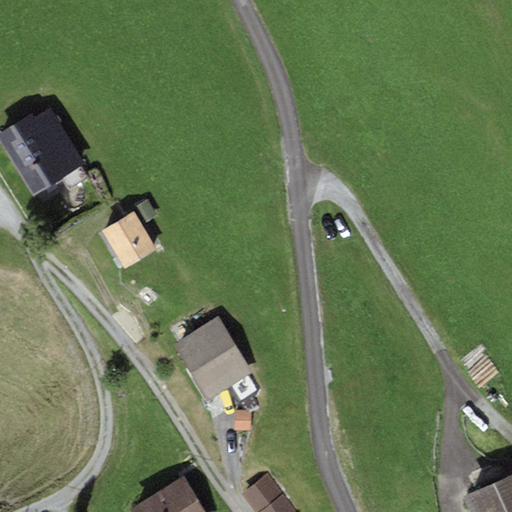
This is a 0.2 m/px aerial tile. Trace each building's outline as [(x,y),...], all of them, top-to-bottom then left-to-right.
[(33,113),(0,132),(0,141),(33,195),(85,163),(51,108),(35,117),(33,113)] [(134,212),(103,231),(126,267),(157,248),(134,212)] [(219,316),(174,343),(209,400),(254,372),(219,316)] [(511,511),(511,472),(463,495),(470,511),(511,511)] [(296,511),(269,474),(242,493),(255,511),(296,511)] [(206,511),(184,476),(129,509),(130,511),(206,511)]
